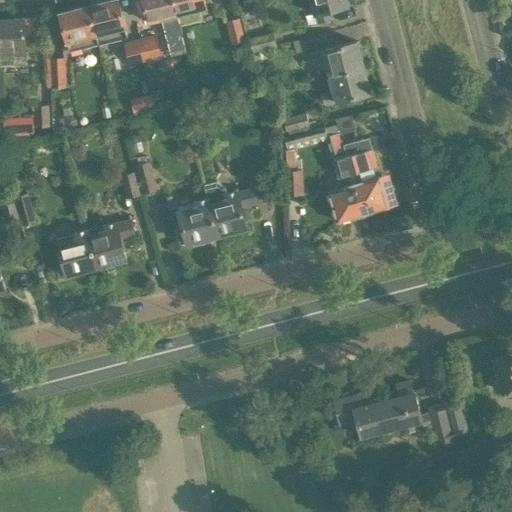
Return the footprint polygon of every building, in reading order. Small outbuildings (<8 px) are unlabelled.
[(103,0),(95,2),(88,4),(95,33),(98,43),(115,38),(119,54),(127,52),(125,42),(128,41),(117,0),(103,0)] [(173,0),(143,0),(148,20),(159,17),(164,16),(165,22),(163,22),(171,56),(186,52),(180,24),(177,13),(173,0)] [(204,0),(173,0),(177,13),(195,8),(206,5),(204,0)] [(347,4),(346,0),(310,0),(314,13),(316,13),(318,21),(331,18),(329,9),(347,4)] [(98,43),(88,4),(59,11),(69,50),(98,43)] [(198,20),(195,8),(177,13),(180,24),(198,20)] [(238,16),(226,19),(232,43),(244,40),(238,16)] [(24,17),(0,18),(0,53),(26,52),(26,50),(35,49),(34,35),(25,36),(24,17)] [(272,32),(248,38),(251,50),(275,44),(272,32)] [(156,34),(140,38),(145,61),(162,57),(156,34)] [(145,61),(140,38),(128,41),(125,42),(127,52),(131,65),(145,61)] [(302,39),(293,41),(296,52),(305,50),(302,39)] [(323,48),(323,49),(310,52),(313,62),(326,59),(330,74),(363,66),(356,39),(323,48)] [(51,57),(53,87),(66,86),(64,56),(51,57)] [(330,74),(333,89),(320,92),(323,103),(336,100),(336,101),(370,92),(363,66),(330,74)] [(152,94),(141,97),(145,110),(156,107),(152,94)] [(260,98),(256,105),(261,111),(268,111),(272,104),(268,97),(260,98)] [(36,126),(50,126),(48,103),(35,104),(36,126)] [(282,118),(285,130),(308,124),(305,112),(282,118)] [(71,114),(65,115),(68,126),(78,123),(76,118),(71,114)] [(34,133),(33,116),(4,117),(4,135),(34,133)] [(351,117),(337,120),(341,132),(354,128),(351,117)] [(325,126),(285,137),(287,146),(330,134),(338,132),(336,124),(325,127),(325,126)] [(337,158),(345,155),(338,132),(330,134),(337,158)] [(354,153),(351,142),(343,144),(346,155),(354,153)] [(354,153),(346,155),(353,182),(362,213),(388,206),(387,205),(397,203),(392,184),(382,186),(379,175),(376,176),(373,167),(377,166),(372,148),(354,153)] [(294,153),(283,154),(284,171),(285,195),(304,194),(302,170),(295,171),(294,153)] [(336,176),(339,186),(328,189),(336,220),(362,213),(346,155),(345,155),(337,158),(334,158),(338,175),(336,176)] [(148,160),(136,164),(143,193),(156,190),(148,160)] [(128,197),(140,193),(133,170),(121,173),(128,197)] [(236,189),(227,192),(225,185),(216,180),(203,184),(206,197),(216,235),(246,227),(240,205),(267,198),(261,175),(248,179),(251,188),(237,191),(236,189)] [(27,191),(15,194),(23,223),(35,220),(27,191)] [(178,209),(182,224),(176,225),(181,242),(186,240),(186,243),(216,235),(206,197),(196,200),(197,204),(178,209)] [(1,203),(8,227),(21,224),(14,200),(1,203)] [(106,228),(88,232),(97,265),(125,258),(120,236),(134,233),(131,218),(116,222),(115,219),(104,222),(106,228)] [(58,240),(62,254),(56,256),(60,272),(66,270),(67,273),(97,265),(88,232),(58,240)] [(0,291),(6,290),(0,267),(14,263),(10,249),(0,251),(0,291)] [(511,353),(495,358),(504,391),(511,390),(511,393),(511,392),(511,353)] [(376,389),(333,400),(340,424),(357,419),(357,420),(361,436),(365,435),(381,430),(393,427),(423,419),(432,417),(434,426),(439,445),(455,441),(454,437),(446,406),(421,413),(415,391),(414,391),(411,380),(397,383),(400,395),(379,401),(376,389)]
